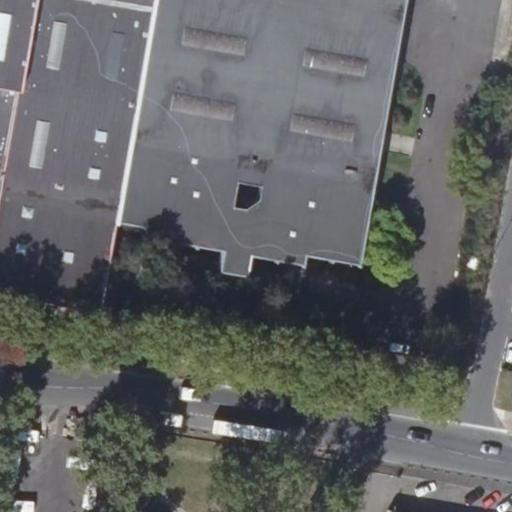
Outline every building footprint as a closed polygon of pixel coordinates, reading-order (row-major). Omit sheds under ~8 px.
[(4,267),(0,289),(0,292),(96,310),(112,222),(113,216),(152,0),(47,0),(46,11),(4,267)] [(0,0),(0,289),(4,267),(46,11),(47,0),(0,0)] [(152,0),(113,216),(169,226),(168,232),(222,242),(228,253),(235,254),(247,246),(300,254),(302,248),(355,258),(401,0),(152,0)] [(113,216),(112,222),(168,232),(169,226),(113,216)] [(166,242),(220,252),(222,242),(168,232),(166,242)] [(241,278),(245,256),(247,246),(235,254),(228,253),(222,242),(220,252),(215,274),(241,278)] [(298,265),(300,254),(247,246),(245,256),(298,265)] [(355,264),(355,258),(302,248),(300,254),(355,264)]
